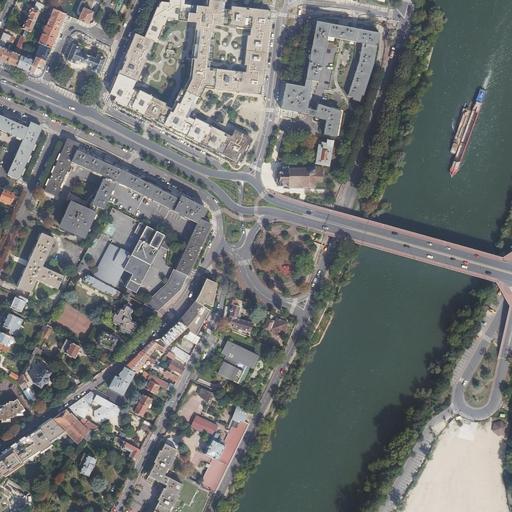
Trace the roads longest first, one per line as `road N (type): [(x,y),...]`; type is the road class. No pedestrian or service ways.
road 1 (secondary): [(311,292),(361,159),(399,24)]
road 2 (residential): [(204,266),(225,283),(219,315),(115,511)]
road 3 (residential): [(0,447),(109,371),(183,301),(204,266)]
road 4 (primary): [(0,84),(213,186),(240,210)]
road 5 (primary): [(508,267),(279,202),(258,185)]
road 6 (primary): [(275,212),(504,277)]
road 7 (residential): [(56,124),(205,197),(219,220),(215,246)]
road 8 (secondary): [(211,511),(303,317)]
road 9 (residential): [(223,175),(216,163),(110,112),(99,96)]
road 10 (primary): [(223,175),(91,113)]
road 11 (residential): [(56,124),(0,252)]
road 12 (unclassified): [(459,404),(429,431),(385,511)]
road 13 (unclassified): [(459,404),(463,377),(511,291)]
